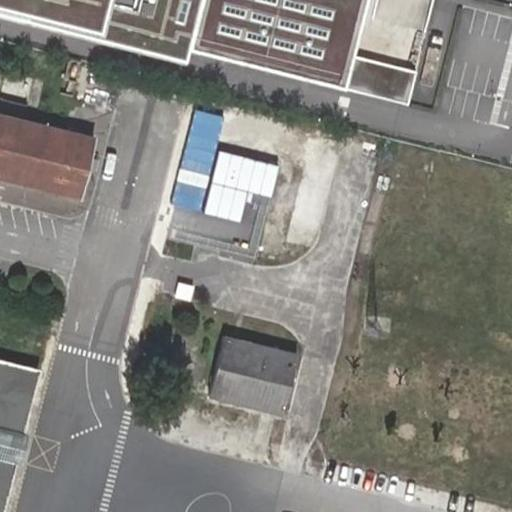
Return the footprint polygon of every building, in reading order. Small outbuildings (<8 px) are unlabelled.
[(0,0),(0,16),(185,65),(188,50),(404,106),(415,75),(351,58),(365,0),(0,0)] [(0,177),(77,197),(93,137),(0,113),(0,177)] [(207,395),(281,413),(296,354),(222,336),(207,395)] [(0,360),(0,417),(23,424),(36,369),(0,360)] [(0,417),(0,469),(11,472),(23,424),(0,417)] [(0,469),(0,511),(1,511),(11,472),(0,469)]
